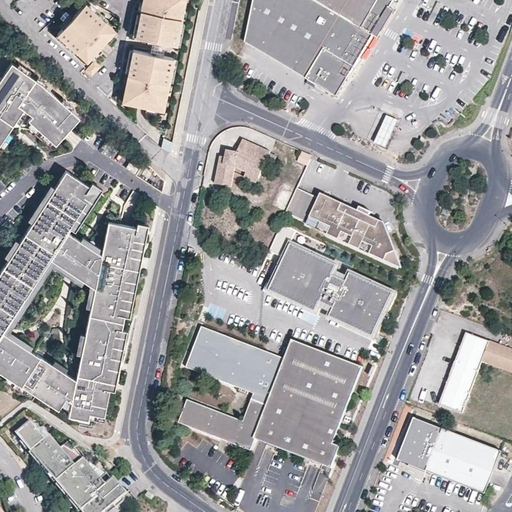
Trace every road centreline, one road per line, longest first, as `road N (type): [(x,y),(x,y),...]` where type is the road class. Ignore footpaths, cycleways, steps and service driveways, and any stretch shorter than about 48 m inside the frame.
road 1 (residential): [(202,510),(149,469),(137,424),(186,183)]
road 2 (unclassified): [(0,8),(186,183)]
road 3 (residential): [(431,280),(344,511)]
road 4 (residential): [(388,173),(205,93)]
